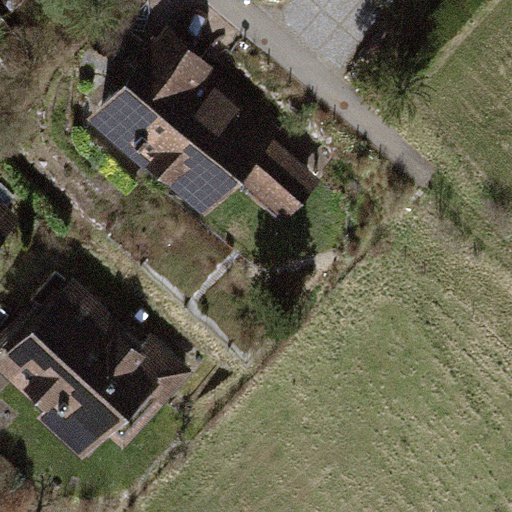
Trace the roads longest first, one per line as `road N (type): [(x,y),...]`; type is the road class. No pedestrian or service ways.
road 1 (residential): [(219,0),(424,169)]
road 2 (track): [(511,255),(424,169)]
